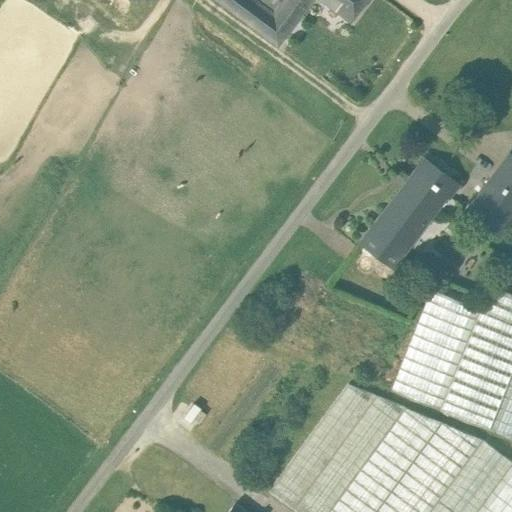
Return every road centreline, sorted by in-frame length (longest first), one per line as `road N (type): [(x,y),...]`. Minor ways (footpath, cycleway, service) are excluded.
road 1 (residential): [(77,511),(461,0)]
road 2 (track): [(371,118),(206,0)]
